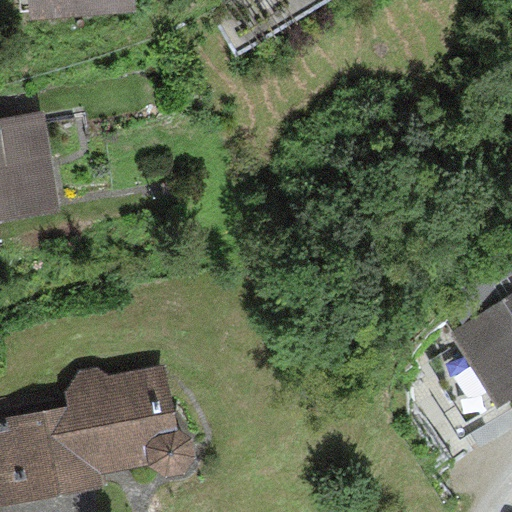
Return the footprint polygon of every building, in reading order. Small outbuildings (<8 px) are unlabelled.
[(131,0),(28,0),(29,9),(132,3),(131,0)] [(291,0),(301,15),(326,0),(291,0)] [(0,212),(58,202),(41,106),(0,112),(0,212)] [(511,390),(511,255),(446,299),(463,321),(449,330),(498,400),(511,390)] [(66,402),(0,414),(0,500),(104,481),(102,468),(147,457),(163,467),(183,467),(195,450),(191,431),(176,422),(164,362),(107,371),(96,362),(78,365),(63,387),(66,402)]
